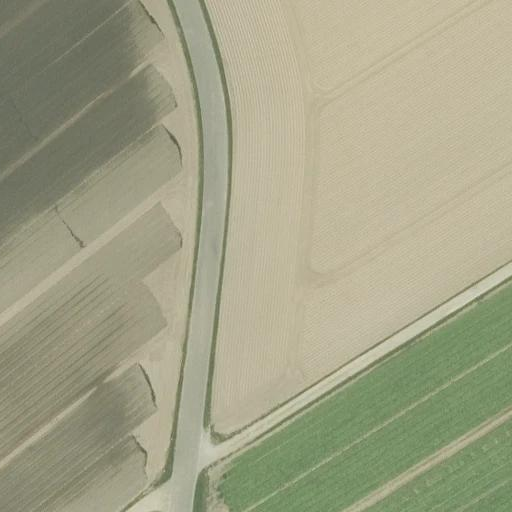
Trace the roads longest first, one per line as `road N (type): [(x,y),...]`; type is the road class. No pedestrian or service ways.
road 1 (unclassified): [(182,0),(208,70),(214,173),(179,511)]
road 2 (unknown): [(511,275),(183,481)]
